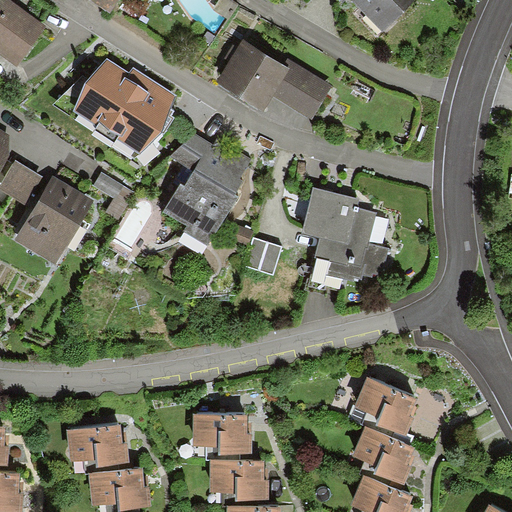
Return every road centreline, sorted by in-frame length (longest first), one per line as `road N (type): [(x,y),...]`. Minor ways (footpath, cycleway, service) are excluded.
road 1 (residential): [(448,305),(163,373),(0,383)]
road 2 (residential): [(65,0),(250,117),(304,141),(456,178)]
road 3 (residential): [(467,93),(369,65),(251,0)]
road 4 (residential): [(448,305),(461,274),(456,178)]
